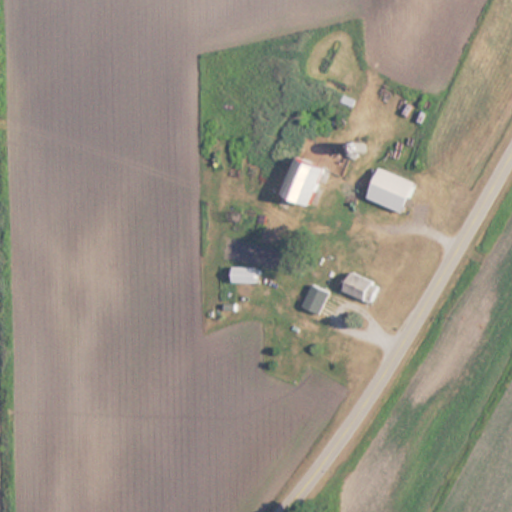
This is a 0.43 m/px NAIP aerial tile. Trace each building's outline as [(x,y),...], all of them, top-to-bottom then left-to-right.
[(327,167),(298,155),(283,192),(312,204),(327,167)] [(417,182),(380,167),(368,198),(405,212),(417,182)] [(259,283),(259,266),(234,266),(234,283),(259,283)] [(381,285),(354,271),(345,289),(372,303),(381,285)] [(303,305),(320,314),(331,292),(314,284),(303,305)]
